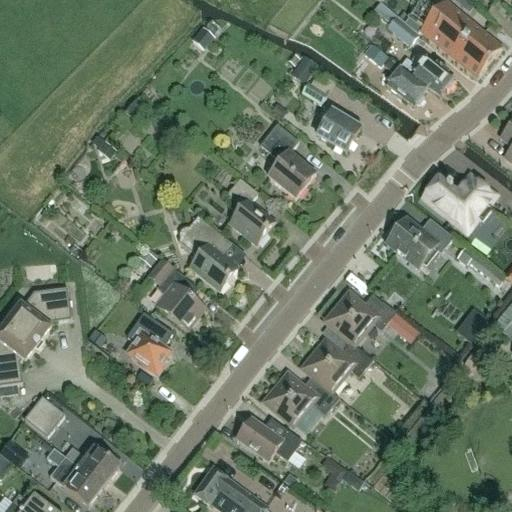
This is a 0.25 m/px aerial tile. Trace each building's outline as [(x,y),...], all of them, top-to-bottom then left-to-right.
[(501,52),(444,5),(437,0),(424,0),(405,24),(476,83),(501,52)] [(417,39),(395,21),(386,32),(407,50),(417,39)] [(213,41),(201,31),(190,44),(202,54),(213,41)] [(442,72),(427,60),(426,59),(425,60),(423,59),(419,57),(415,57),(412,60),(410,63),(411,66),(411,67),(405,62),(399,69),(428,92),(438,100),(445,92),(448,93),(452,88),(451,85),(453,83),(441,73),(442,72)] [(428,92),(399,69),(389,61),(383,69),(394,78),(385,89),(400,101),(401,100),(413,110),(416,106),(419,107),(423,103),(422,99),(428,92)] [(307,87),(299,99),(319,111),(326,98),(307,87)] [(146,109),(136,101),(124,116),(134,124),(146,109)] [(322,113),(316,123),(323,127),(315,141),(344,158),(358,135),(322,113)] [(511,127),(500,142),(511,150),(501,162),(511,170),(511,127)] [(279,167),(267,182),(294,204),(314,179),(288,158),(297,147),(275,129),(258,150),(279,167)] [(491,212),(487,209),(495,199),(468,179),(454,197),(450,193),(451,192),(447,189),(446,190),(436,183),(421,202),(465,237),(477,222),(481,225),(491,212)] [(225,199),(241,212),(228,228),(255,250),(274,227),(249,206),(257,197),(239,183),(225,199)] [(178,243),(176,244),(198,261),(189,272),(218,295),(237,272),(220,259),(229,248),(230,247),(196,219),(187,231),(183,231),(180,233),(177,237),(178,243)] [(439,258),(452,242),(428,223),(419,234),(405,223),(385,248),(416,273),(432,252),(439,258)] [(463,252),(455,262),(465,270),(467,267),(499,291),(504,284),(463,252)] [(180,278),(171,272),(159,262),(145,280),(157,290),(155,293),(164,299),(155,311),(186,335),(203,313),(172,289),(180,278)] [(0,333),(0,390),(21,388),(18,368),(21,364),(24,366),(33,354),(37,356),(44,347),(40,345),(50,332),(47,330),(49,327),(70,324),(65,293),(32,298),(22,311),(19,309),(0,333)] [(353,349),(370,328),(380,336),(389,325),(394,318),(371,299),(363,309),(348,297),(324,327),(347,346),(348,345),(353,349)] [(141,317),(125,340),(134,347),(127,358),(138,366),(137,367),(141,370),(140,371),(154,381),(162,369),(159,368),(167,356),(160,351),(170,337),(141,317)] [(394,318),(389,325),(412,344),(418,337),(395,317),(394,318)] [(348,345),(347,346),(338,357),(324,345),(301,373),(310,381),(311,380),(330,396),(348,374),(357,382),(372,364),(353,349),(348,345)] [(389,456),(399,464),(463,383),(453,376),(389,456)] [(311,380),(310,381),(301,392),(286,379),(262,407),(292,432),(310,409),(323,420),(338,402),(330,396),(311,380)] [(63,419),(40,401),(23,423),(45,441),(63,419)] [(274,459),(286,468),(301,446),(270,424),(262,435),(249,426),(235,445),(267,468),(274,459)] [(0,458),(18,472),(28,460),(8,444),(0,454),(0,458)] [(52,453),(46,461),(57,470),(63,462),(52,453)] [(70,454),(63,462),(75,471),(101,492),(116,472),(95,455),(86,466),(70,454)] [(332,495),(341,483),(357,493),(363,485),(326,460),(320,469),(330,476),(322,488),(332,495)] [(57,470),(48,481),(64,494),(85,511),(101,492),(75,471),(63,462),(57,470)] [(263,511),(264,511),(263,510),(211,472),(192,499),(206,509),(215,497),(236,511),(263,511)] [(16,500),(11,507),(7,511),(47,511),(31,499),(25,507),(16,500)]
